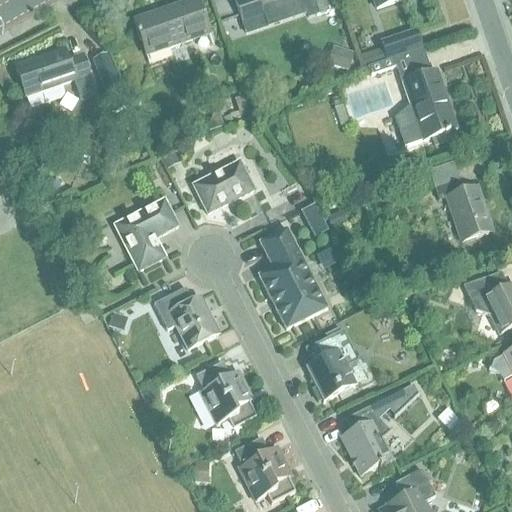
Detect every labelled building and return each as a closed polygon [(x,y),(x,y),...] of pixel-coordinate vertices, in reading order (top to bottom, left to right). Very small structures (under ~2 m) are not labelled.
[(308,0),(315,18),(327,14),(321,0),(237,0),(233,1),(240,25),(262,18),(259,10),(289,0),(308,0)] [(372,0),(376,11),(408,0),(372,0)] [(134,23),(146,57),(209,36),(197,1),(134,23)] [(381,45),(387,62),(423,50),(417,33),(381,45)] [(360,71),(387,63),(382,50),(356,59),(360,71)] [(350,65),(354,63),(350,51),(335,56),(339,69),(341,68),(342,70),(351,67),(350,65)] [(398,69),(412,110),(398,121),(408,147),(431,140),(434,147),(446,143),(443,136),(445,135),(446,137),(450,136),(450,133),(458,131),(452,113),(449,114),(446,107),(448,106),(437,74),(431,76),(423,51),(369,69),(372,78),(398,69)] [(73,83),(75,87),(81,105),(96,99),(82,57),(68,62),(65,53),(15,70),(25,99),(26,99),(27,103),(41,98),(40,94),(45,92),(47,96),(61,92),(60,87),(73,83)] [(340,98),(331,101),(334,109),(342,106),(340,98)] [(192,189),(207,217),(254,193),(239,165),(192,189)] [(434,190),(438,203),(446,200),(461,245),(492,235),(476,189),(462,194),(458,182),(434,190)] [(284,216),(312,202),(307,192),(279,205),(284,216)] [(114,229),(138,275),(165,261),(155,241),(161,237),(162,238),(178,230),(164,203),(114,229)] [(315,208),(300,215),(313,240),(327,233),(315,208)] [(331,216),(336,228),(351,222),(346,211),(331,216)] [(327,312),(286,232),(259,246),(272,272),(258,279),(286,333),(327,312)] [(323,251),(324,268),(343,266),(342,249),(323,251)] [(500,276),(486,281),(462,289),(475,314),(490,319),(499,338),(511,331),(511,290),(507,289),(500,276)] [(175,330),(187,353),(218,338),(199,301),(192,305),(185,291),(153,307),(167,334),(175,330)] [(321,362),(305,370),(315,391),(312,393),(318,405),(321,403),(323,406),(339,398),(341,402),(352,396),(350,392),(355,390),(357,395),(374,386),(361,360),(357,362),(342,334),(314,348),(321,362)] [(511,353),(503,358),(511,376),(511,353)] [(227,423),(233,433),(256,421),(244,397),(248,396),(237,375),(229,379),(222,365),(195,379),(210,407),(206,409),(216,429),(227,423)] [(413,388),(372,409),(345,423),(351,435),(340,440),(354,466),(351,469),(352,470),(355,467),(360,480),(378,471),(379,472),(383,469),(383,468),(397,461),(397,460),(391,463),(381,443),(392,433),(391,432),(388,434),(378,423),(379,422),(389,412),(395,419),(418,398),(413,388)] [(441,416),(454,433),(466,424),(453,407),(441,416)] [(261,441),(234,455),(248,484),(245,485),(255,505),(266,499),(271,508),(295,496),(283,473),(286,471),(276,451),(268,455),(261,441)] [(194,485),(208,485),(209,464),(195,463),(194,485)] [(427,511),(424,505),(435,500),(421,473),(395,486),(402,502),(382,511),(427,511)]
